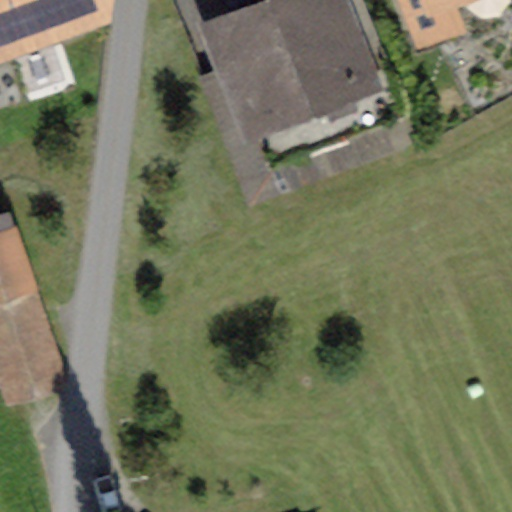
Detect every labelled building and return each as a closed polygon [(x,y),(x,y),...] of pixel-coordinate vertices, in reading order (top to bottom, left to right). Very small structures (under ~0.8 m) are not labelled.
[(0,0),(0,43),(94,7),(90,0),(0,0)] [(224,23),(277,159),(405,109),(361,0),(265,0),(260,2),(262,8),(224,23)] [(403,0),(418,35),(456,20),(447,0),(403,0)] [(0,297),(30,288),(13,232),(0,235),(0,297)] [(30,288),(0,297),(0,349),(44,336),(30,288)] [(56,373),(44,336),(0,349),(0,368),(6,388),(56,373)]
